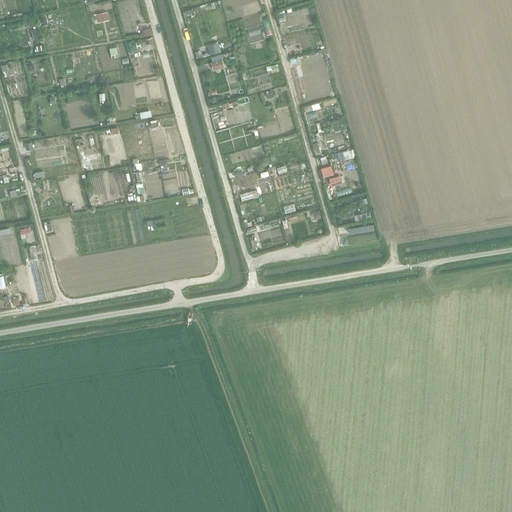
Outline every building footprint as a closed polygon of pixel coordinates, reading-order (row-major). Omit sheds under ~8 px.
[(219,0),(216,1),(219,8),(227,5),(224,0),(219,0)] [(213,3),(200,3),(199,11),(213,11),(213,3)] [(248,22),(262,18),(260,10),(246,15),(248,22)] [(107,12),(96,14),(98,22),(109,19),(107,12)] [(282,13),(276,15),(279,22),(285,21),(282,13)] [(217,44),(207,47),(210,55),(219,52),(217,44)] [(220,60),(210,63),(213,70),(222,68),(220,60)] [(222,118),(251,114),(250,103),(221,107),(222,118)] [(318,103),(303,107),(305,113),(320,109),(318,103)] [(349,150),(337,153),(340,161),(351,158),(349,150)] [(322,176),(332,174),(330,166),(320,168),(322,176)] [(340,176),(329,179),(331,186),(342,183),(340,176)] [(258,215),(268,212),(263,194),(252,197),(258,215)] [(13,276),(13,284),(23,284),(23,276),(13,276)]
